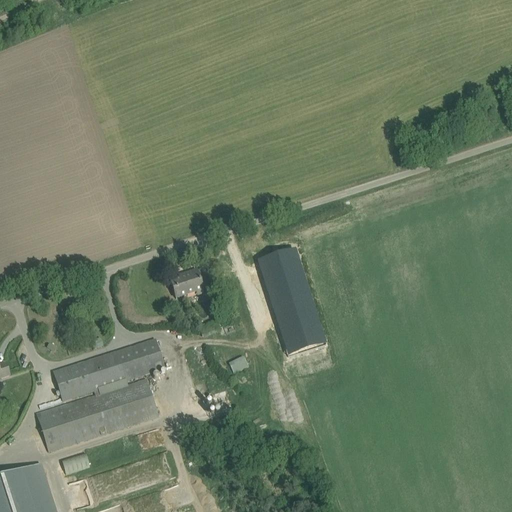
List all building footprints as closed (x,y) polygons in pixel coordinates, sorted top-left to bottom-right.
[(326,348),(294,251),(256,263),(288,360),(326,348)] [(171,283),(176,300),(203,291),(204,294),(212,292),(208,280),(200,282),(197,271),(185,275),(185,278),(171,283)] [(87,319),(79,321),(82,332),(90,330),(87,319)] [(218,326),(201,332),(203,339),(221,333),(218,326)] [(94,350),(103,347),(100,339),(91,342),(94,350)] [(62,403),(94,393),(96,397),(36,416),(48,454),(159,418),(147,381),(128,387),(127,382),(165,370),(156,341),(53,374),(62,403)] [(230,366),(233,374),(246,367),(243,360),(230,366)] [(0,376),(1,377),(2,380),(10,377),(6,365),(0,367),(0,376)] [(87,457),(63,462),(66,474),(90,469),(87,457)] [(0,511),(56,511),(42,466),(0,479),(0,511)]
